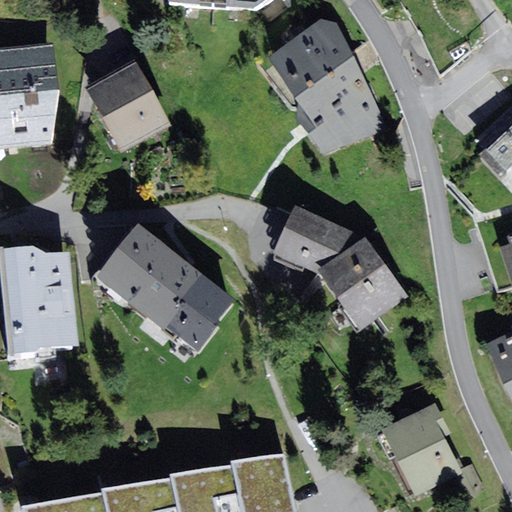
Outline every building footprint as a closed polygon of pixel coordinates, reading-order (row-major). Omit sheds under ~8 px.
[(169,0),(171,2),(254,8),(266,0),(169,0)] [(322,18),(269,56),(299,102),(296,117),(325,154),(388,129),(337,22),(322,18)] [(53,43),(0,48),(0,149),(51,144),(60,90),(53,43)] [(136,61),(88,88),(123,151),(171,125),(136,61)] [(511,124),(484,151),(511,180),(511,124)] [(276,253),(320,274),(362,330),(409,296),(366,236),(362,239),(357,233),(296,205),(276,253)] [(98,277),(198,352),(237,299),(138,224),(98,277)] [(511,235),(509,236),(511,244),(502,247),(511,278),(511,235)] [(33,245),(0,247),(0,262),(8,356),(34,353),(41,347),(80,345),(71,252),(46,253),(33,245)] [(511,331),(488,344),(504,384),(511,397),(511,331)] [(436,402),(382,429),(416,497),(464,473),(445,436),(451,433),(436,402)] [(104,492),(22,507),(22,511),(297,511),(293,492),(285,454),(231,461),(232,464),(171,474),(172,478),(103,489),(104,492)]
